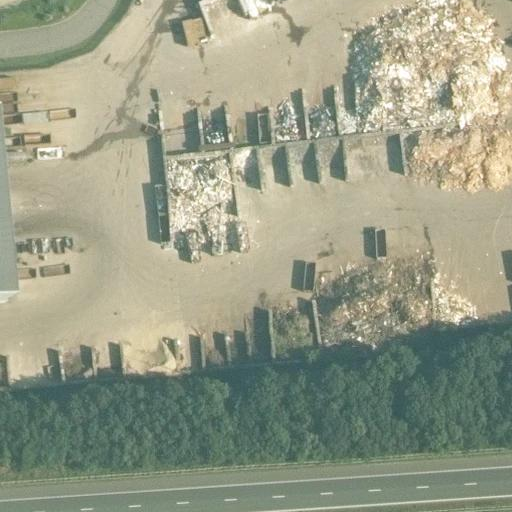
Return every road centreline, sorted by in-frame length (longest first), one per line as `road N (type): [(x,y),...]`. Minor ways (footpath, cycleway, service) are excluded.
road 1 (motorway): [(511,483),(83,511)]
road 2 (unclassified): [(0,49),(80,32),(108,0)]
